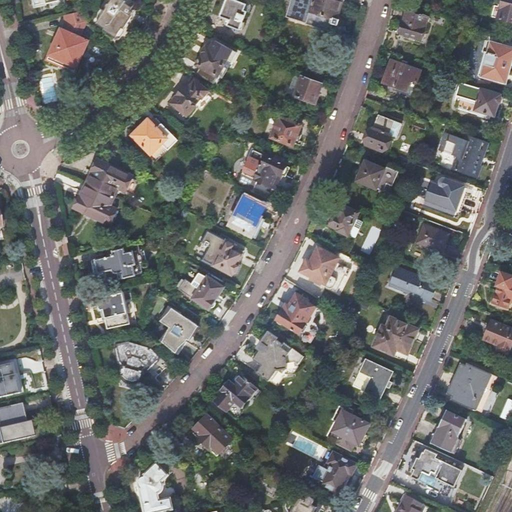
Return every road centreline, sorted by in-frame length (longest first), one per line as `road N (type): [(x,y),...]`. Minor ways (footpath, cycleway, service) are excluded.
road 1 (residential): [(382,0),(331,152),(258,297),(210,365),(132,440),(91,454)]
road 2 (residential): [(511,166),(431,372),(360,511)]
road 3 (secondary): [(91,454),(23,149)]
road 4 (residential): [(185,0),(150,61),(112,103),(71,132),(23,149)]
